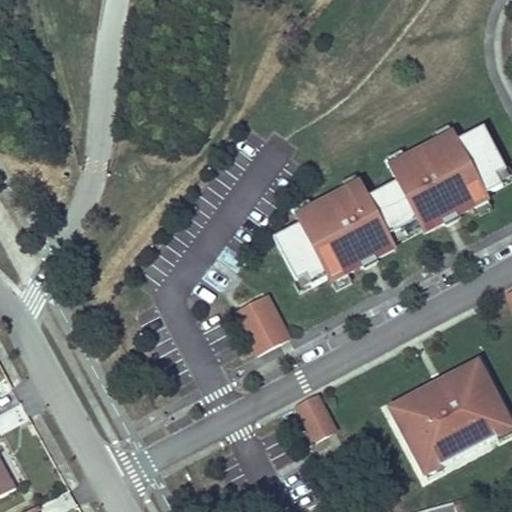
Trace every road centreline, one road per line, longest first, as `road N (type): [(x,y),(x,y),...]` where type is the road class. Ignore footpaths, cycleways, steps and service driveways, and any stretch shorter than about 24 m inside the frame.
road 1 (residential): [(107,484),(511,270)]
road 2 (residential): [(0,300),(107,484)]
